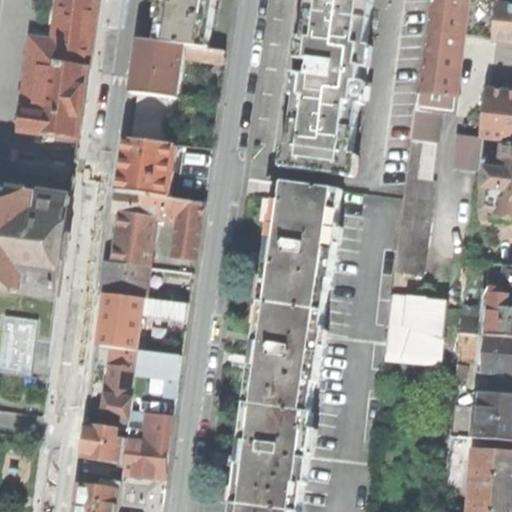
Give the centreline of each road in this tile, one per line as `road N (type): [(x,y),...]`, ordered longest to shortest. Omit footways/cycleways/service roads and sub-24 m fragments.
road 1 (residential): [(132,0),(61,511)]
road 2 (residential): [(179,511),(248,0)]
